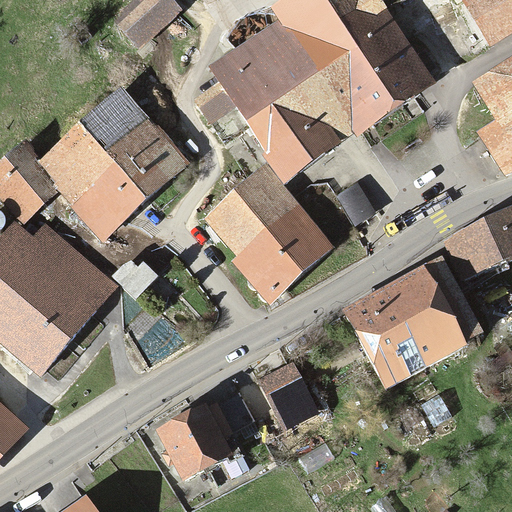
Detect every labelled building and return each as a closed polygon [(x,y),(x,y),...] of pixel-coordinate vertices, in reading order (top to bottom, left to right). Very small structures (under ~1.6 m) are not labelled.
[(167,0),(140,0),(116,22),(138,47),(177,11),(167,0)] [(282,22),(211,68),(284,179),(433,82),(378,0),(286,0),(273,8),(282,22)] [(511,0),(462,0),(488,44),(511,30),(511,0)] [(511,64),(477,85),(499,122),(482,131),(508,174),(511,171),(511,64)] [(123,94),(42,165),(24,145),(0,166),(0,196),(22,221),(59,189),(102,237),(185,164),(123,94)] [(263,169),(206,220),(241,258),(236,262),(271,302),(333,247),(263,169)] [(357,184),(336,197),(353,226),(374,213),(357,184)] [(511,213),(449,244),(467,282),(511,260),(511,213)] [(16,227),(0,244),(0,337),(37,371),(111,288),(43,228),(31,241),(16,227)] [(442,259),(346,309),(386,386),(465,345),(463,341),(480,332),(442,259)] [(124,266),(113,277),(135,298),(157,276),(143,263),(138,268),(132,262),(124,266)] [(204,407),(159,431),(185,478),(227,455),(230,461),(241,455),(230,435),(233,434),(232,433),(254,421),(239,393),(206,411),(204,407)] [(0,458),(27,429),(0,403),(0,458)] [(94,511),(85,498),(64,511),(94,511)]
